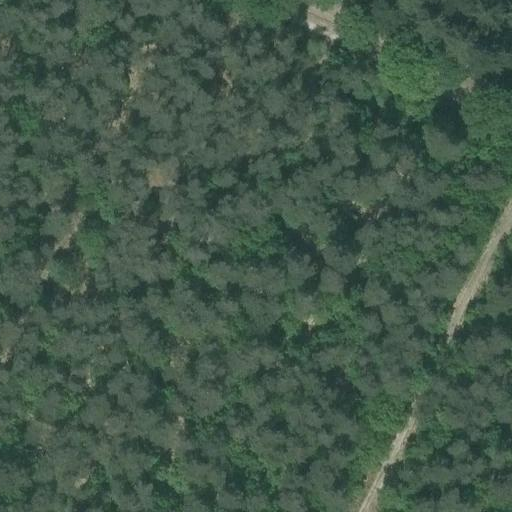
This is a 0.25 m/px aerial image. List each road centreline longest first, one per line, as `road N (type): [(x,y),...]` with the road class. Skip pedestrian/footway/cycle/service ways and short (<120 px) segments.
road 1 (track): [(373,511),(511,216)]
road 2 (track): [(511,105),(298,0)]
